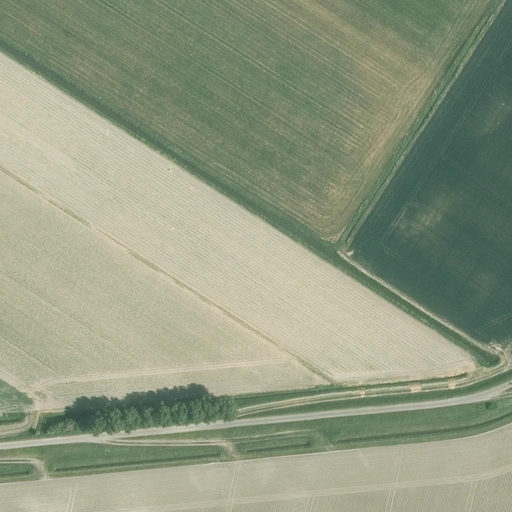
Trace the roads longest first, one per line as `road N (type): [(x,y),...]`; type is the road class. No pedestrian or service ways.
road 1 (unclassified): [(0,446),(481,399),(511,386)]
road 2 (track): [(202,426),(469,385),(511,367)]
road 3 (track): [(85,438),(226,443),(230,468)]
